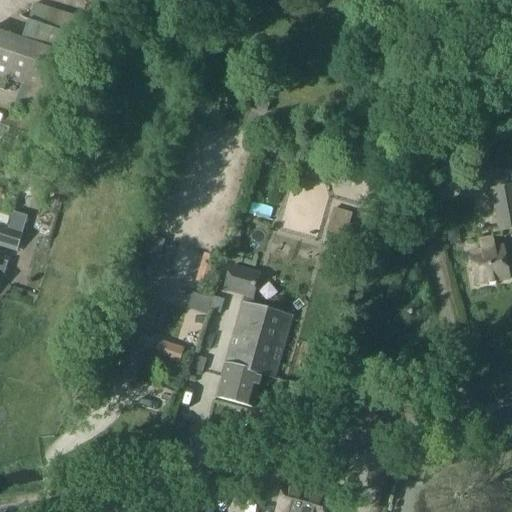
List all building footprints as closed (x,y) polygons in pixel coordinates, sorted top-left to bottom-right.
[(0,89),(4,91),(8,81),(47,94),(73,16),(35,4),(23,40),(0,31),(0,89)] [(511,185),(494,189),(501,231),(511,229),(511,185)] [(343,248),(353,213),(334,208),(323,243),(343,248)] [(0,245),(8,248),(13,228),(0,224),(0,245)] [(480,240),(482,250),(470,253),(476,285),(510,279),(504,247),(495,248),(493,238),(480,240)] [(212,287),(221,259),(205,255),(197,282),(212,287)] [(221,378),(223,378),(218,397),(254,408),(263,376),(275,379),(292,316),(254,305),(262,273),(231,265),(224,292),(244,297),(243,302),(226,363),(225,363),(221,378)] [(139,292),(128,326),(152,334),(158,336),(162,322),(156,320),(163,300),(139,292)] [(125,337),(122,344),(112,376),(135,383),(146,351),(136,348),(139,340),(126,335),(125,337)] [(158,340),(155,347),(153,353),(180,363),(184,349),(158,340)] [(277,511),(301,511),(308,492),(285,486),(277,511)] [(301,511),(325,511),(329,498),(308,492),(301,511)]
